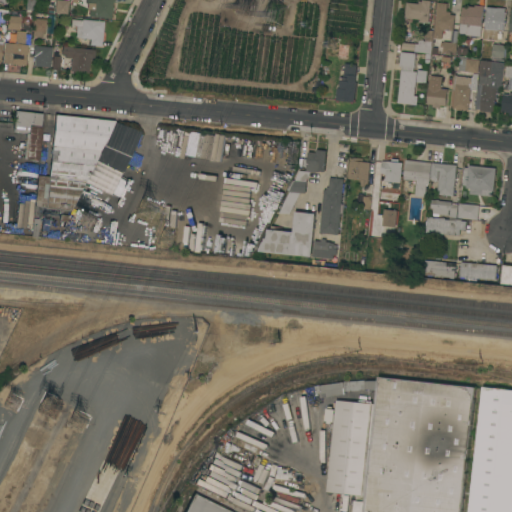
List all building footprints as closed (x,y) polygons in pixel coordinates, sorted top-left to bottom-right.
[(68,0),(66,14),(54,13),(54,0),(68,0)] [(93,17),(93,16),(87,16),(88,9),(94,10),(94,4),(85,3),(85,0),(113,0),(113,2),(111,2),(111,7),(113,7),(112,10),(110,10),(110,18),(93,17)] [(431,0),(429,23),(420,23),(420,19),(413,19),(413,20),(411,20),(411,18),(409,18),(409,20),(407,19),(407,18),(405,18),(407,2),(419,4),(419,1),(422,2),(422,0),(431,0)] [(438,2),(447,3),(447,11),(451,12),(451,14),(455,15),(453,31),(443,30),(442,39),(434,38),(432,38),(436,2),(438,2)] [(460,34),(462,7),(469,8),(469,6),(475,7),(475,5),(484,6),(481,37),(460,34)] [(484,28),(485,28),(487,10),(486,10),(486,7),(498,8),(498,7),(505,8),(503,31),(498,30),(498,33),(502,34),(502,39),(497,39),(497,41),(483,40),(484,28)] [(18,30),(6,29),(7,15),(20,17),(18,30)] [(45,19),(44,32),(42,32),(41,37),(31,36),(32,31),(31,31),(32,18),(45,19)] [(100,46),(88,45),(89,39),(74,37),(75,32),(69,32),(70,19),(81,20),(81,19),(103,21),(100,46)] [(24,65),(20,65),(19,66),(15,65),(16,64),(1,63),(3,42),(14,43),(15,30),(25,31),(24,44),(27,44),(24,65)] [(403,42),(432,45),(431,54),(414,52),(414,51),(402,49),(403,42)] [(442,54),(443,42),(457,43),(457,47),(456,54),(456,55),(442,54)] [(504,61),(491,60),(493,44),(506,45),(504,61)] [(49,67),(33,65),(33,58),(32,58),(33,45),(51,47),(49,67)] [(72,71),(72,66),(69,66),(70,58),(67,58),(67,57),(65,56),(65,55),(60,54),(61,46),(71,47),(94,49),(93,58),(91,58),(90,60),(89,60),(88,73),(72,71)] [(457,47),(467,48),(467,55),(456,54),(457,47)] [(414,71),(417,71),(415,95),(418,96),(417,105),(397,103),(402,66),(399,66),(401,51),(416,53),(414,71)] [(52,56),(64,57),(63,71),(51,69),(52,56)] [(465,72),(465,71),(458,70),(460,57),(467,58),(479,60),(478,73),(465,72)] [(501,88),(498,87),(497,99),(495,99),(494,112),(480,111),(483,85),(479,85),(480,75),(479,75),(480,60),(504,62),(501,88)] [(356,64),(357,66),(356,75),(356,82),(357,83),(356,93),(355,93),(354,100),(355,100),(355,102),(353,102),(353,104),(350,104),(350,102),(339,101),(339,102),(336,102),(336,100),(335,100),(335,98),(336,98),(337,88),(339,89),(340,77),(343,77),(343,74),(344,74),(345,63),(356,64)] [(430,75),(441,76),(440,88),(448,89),(446,106),(441,105),(440,108),(433,107),(433,105),(427,104),(430,75)] [(457,76),(472,77),(468,110),(462,109),(462,110),(456,110),(457,109),(453,108),(457,76)] [(511,116),(509,116),(510,112),(502,112),(503,94),(511,95),(511,116)] [(43,114),(38,160),(23,159),(26,133),(28,134),(28,133),(12,131),(13,124),(14,111),(43,114)] [(83,182),(70,211),(34,206),(37,175),(47,176),(54,114),(114,121),(114,122),(96,157),(95,161),(83,182)] [(137,130),(132,144),(135,144),(128,157),(121,172),(101,163),(102,161),(96,157),(114,122),(137,130)] [(224,137),(191,130),(185,155),(219,162),(224,137)] [(324,172),(316,171),(316,172),(310,172),(306,181),(305,193),(300,193),(290,214),(279,213),(289,191),(287,190),(292,179),(294,181),(300,170),(306,171),(306,166),(299,166),(300,158),(307,159),(308,152),(316,153),(316,150),(326,150),(324,172)] [(368,183),(369,183),(368,187),(361,186),(361,180),(348,179),(350,157),(363,158),(363,161),(370,162),(368,183)] [(385,181),(386,174),(381,173),(382,161),(391,162),(391,158),(400,159),(400,162),(403,163),(400,183),(385,181)] [(429,184),(427,184),(425,197),(415,196),(417,181),(404,179),(406,160),(432,163),(429,184)] [(120,172),(117,179),(124,182),(116,198),(83,182),(95,161),(120,172)] [(454,196),(438,195),(439,178),(438,178),(437,181),(431,181),(431,178),(433,163),(457,165),(454,196)] [(496,168),(494,190),(493,190),(492,191),(492,196),(470,194),(470,188),(466,188),(467,186),(463,185),(465,167),(469,168),(469,165),(496,168)] [(324,189),(326,190),(327,187),(329,187),(330,177),(343,179),(338,235),(320,233),(324,189)] [(433,213),(434,208),(431,208),(432,200),(436,200),(439,200),(439,201),(452,202),(452,205),(458,205),(457,218),(450,217),(451,210),(449,210),(449,215),(433,213)] [(479,205),(478,220),(458,218),(459,203),(479,205)] [(395,227),(394,227),(394,230),(382,229),(383,227),(382,227),(384,209),(397,210),(395,227)] [(312,256),(259,251),(263,241),(264,241),(264,238),(267,239),(268,229),(293,231),(295,211),(316,213),(312,256)] [(201,219),(184,218),(182,250),(199,251),(201,219)] [(426,233),(428,218),(441,219),(441,218),(445,218),(445,219),(457,220),(457,219),(462,220),(462,221),(467,221),(466,230),(461,229),(460,236),(426,233)] [(314,240),(321,241),(322,239),(326,239),(326,242),(330,242),(330,243),(334,243),(334,244),(337,245),(336,255),(334,255),(333,259),(313,257),(314,240)] [(455,279),(450,279),(450,277),(439,276),(439,277),(434,277),(434,276),(422,275),(423,260),(456,263),(455,279)] [(461,262),(497,265),(496,280),(460,277),(461,262)] [(511,265),(511,284),(501,283),(503,265),(511,265)] [(476,387),(461,511),(363,511),(365,496),(327,492),(334,422),(326,421),(327,409),(336,410),(337,399),(375,404),(377,390),(366,389),(367,381),(378,380),(378,376),(476,387)] [(365,389),(361,389),(361,390),(345,391),(344,382),(360,381),(360,380),(365,380),(365,389)] [(511,511),(468,511),(483,387),(511,390),(511,511)] [(207,456),(208,457),(211,453),(217,458),(214,462),(218,466),(211,476),(207,473),(204,477),(197,471),(200,467),(200,466),(207,456)] [(299,464),(315,465),(313,481),(298,479),(299,464)] [(184,511),(193,494),(229,511),(184,511)]
